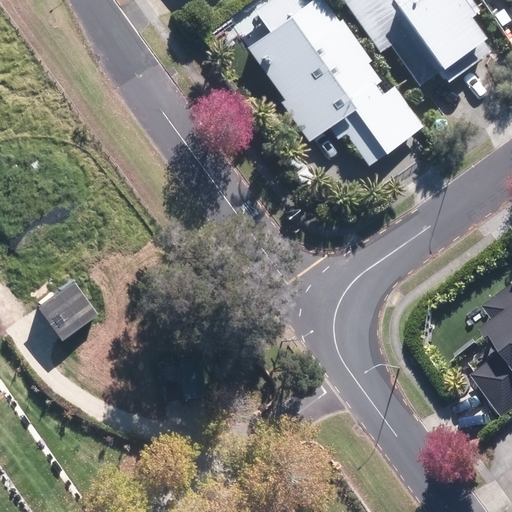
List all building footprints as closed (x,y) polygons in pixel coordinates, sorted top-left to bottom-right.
[(363,169),(416,129),(388,90),(376,99),(368,88),(374,83),(361,66),(364,64),(335,24),(333,25),(314,0),(310,0),(293,13),(283,0),(267,0),(247,15),(250,20),(233,32),(245,48),(239,52),(277,103),(275,105),(304,144),(323,130),(332,142),(339,137),(363,169)] [(334,0),(374,55),(384,48),(413,89),(432,75),(440,87),(484,56),(460,23),(473,14),(464,2),(467,0),(334,0)] [(511,0),(497,0),(499,2),(501,0),(504,0),(511,11),(511,0)] [(62,340),(100,314),(76,281),(39,307),(62,340)] [(500,354),(471,376),(502,418),(511,409),(511,283),(482,306),(492,321),(481,328),(500,354)]
